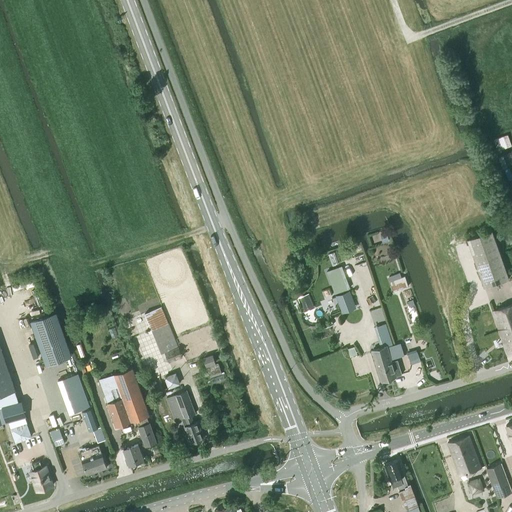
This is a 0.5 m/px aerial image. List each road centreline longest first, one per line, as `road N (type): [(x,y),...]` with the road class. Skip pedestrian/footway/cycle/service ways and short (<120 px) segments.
road 1 (primary): [(310,470),(126,0)]
road 2 (unclassified): [(341,420),(291,364),(143,0)]
road 3 (unclassified): [(26,511),(264,440)]
road 4 (unclassified): [(341,420),(511,366)]
road 5 (tertiary): [(143,511),(310,470)]
road 6 (tertiary): [(358,454),(511,407)]
road 7 (track): [(393,0),(408,40),(511,1)]
